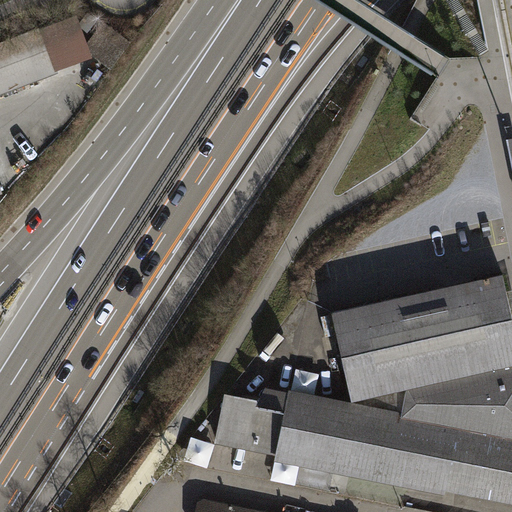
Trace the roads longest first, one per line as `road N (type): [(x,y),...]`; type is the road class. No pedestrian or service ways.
road 1 (motorway): [(28,468),(176,271),(312,70),(374,0)]
road 2 (motorway): [(28,468),(333,0)]
road 3 (motorway): [(262,0),(0,405)]
road 4 (motorway): [(225,0),(99,165),(0,274)]
